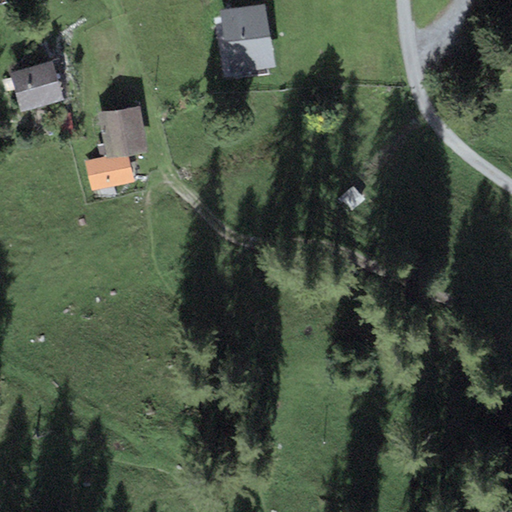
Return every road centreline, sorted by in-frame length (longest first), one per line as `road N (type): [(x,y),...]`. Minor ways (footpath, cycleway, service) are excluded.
road 1 (track): [(170,179),(235,239),(331,249),(445,302),(511,366)]
road 2 (residential): [(511,186),(455,145),(425,107),(402,0)]
